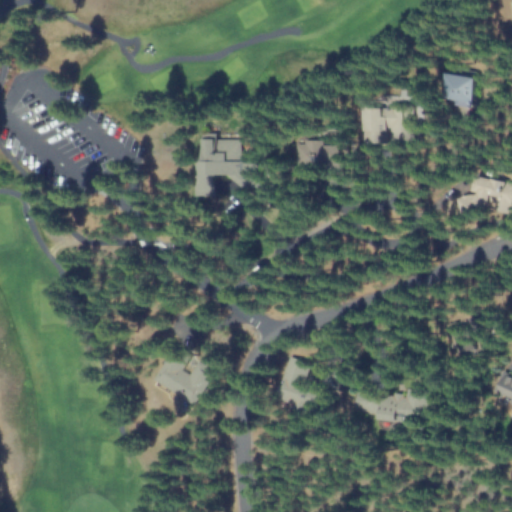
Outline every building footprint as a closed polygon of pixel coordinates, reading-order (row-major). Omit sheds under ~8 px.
[(486,82),(455,66),(445,85),(476,101),(486,82)] [(417,141),(417,105),(393,106),(393,119),(386,119),(386,105),(366,106),(366,132),(387,132),(388,142),(417,141)] [(215,196),(215,173),(229,173),(229,150),(220,149),(220,136),(204,136),(203,195),(215,196)] [(346,154),(345,142),(326,142),(326,154),(346,154)] [(505,178),(480,174),(477,195),(466,194),(464,207),(490,211),(493,192),(502,194),(505,178)] [(154,378),(196,404),(209,384),(181,366),(189,354),(176,345),(154,378)] [(494,390),(511,397),(511,373),(509,372),(504,382),(498,382),(494,390)] [(357,413),(401,418),(404,393),(360,388),(357,413)]
